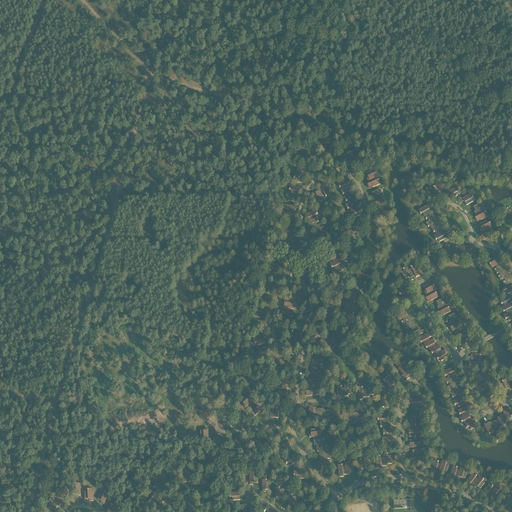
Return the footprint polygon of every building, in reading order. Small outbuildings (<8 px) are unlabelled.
[(323,142),(318,141),(316,153),(320,153),(320,152),(324,153),(326,145),(323,144),(323,142)] [(300,151),(300,154),(307,155),(308,153),(310,153),(311,149),(299,146),(298,151),(300,151)] [(334,148),(330,147),(327,159),(331,160),(331,158),(336,159),(337,151),(334,151),(334,148)] [(307,155),(300,154),(296,153),(295,158),(297,158),(296,162),(304,163),(305,159),(307,159),(307,155)] [(346,155),(341,154),(339,166),(343,166),(343,165),(347,166),(349,158),(346,157),(346,155)] [(358,155),(354,155),(351,166),(355,167),(355,165),(360,166),(361,158),(358,158),(358,155)] [(299,172),(299,174),(306,176),(307,173),(309,174),(310,169),(298,167),(297,171),(299,172)] [(368,182),(375,178),(379,177),(377,172),(375,173),(373,170),(366,173),(368,178),(367,178),(368,182)] [(306,179),(306,176),(299,174),(295,173),(294,178),(296,179),(295,181),(303,182),(304,178),(306,179)] [(342,187),(343,190),(350,187),(349,184),(351,183),(349,178),(338,184),(340,188),(342,187)] [(375,178),(368,182),(369,184),(367,185),(369,189),(381,184),(378,180),(376,181),(375,178)] [(322,188),(319,189),(322,196),(325,195),(326,197),(330,195),(325,184),(321,186),(322,188)] [(292,190),(291,193),(299,195),(299,192),(301,192),(302,188),(290,185),(289,190),(292,190)] [(434,189),(432,190),(436,197),(438,196),(439,198),(443,196),(437,185),(433,187),(434,189)] [(350,187),(343,190),(341,191),(343,195),(345,194),(346,196),(346,197),(353,194),(351,188),(350,188),(350,187)] [(436,197),(432,190),(430,187),(426,189),(427,191),(425,192),(428,199),(432,197),(433,199),(436,197)] [(458,191),(456,187),(446,193),(447,196),(449,195),(451,199),(458,195),(456,192),(458,191)] [(324,200),(322,196),(319,189),(316,191),(317,192),(312,194),(316,201),(319,200),(319,202),(324,200)] [(374,201),(381,197),(384,196),(382,191),(380,192),(379,189),(372,192),(374,197),(372,197),(374,201)] [(298,198),(299,195),(291,193),(287,192),(286,197),(288,198),(288,201),(295,202),(296,197),(298,198)] [(350,203),(354,201),(356,200),(354,195),(353,195),(353,194),(346,197),(346,196),(344,197),(346,202),(348,201),(349,203),(350,203)] [(474,198),(471,194),(461,199),(463,202),(464,201),(466,205),(473,202),(471,199),(474,198)] [(382,200),(381,197),(374,201),(375,203),(373,204),(375,209),(386,203),(384,199),(382,200)] [(355,203),(354,201),(350,203),(349,203),(346,205),(348,209),(350,208),(351,211),(358,207),(355,203)] [(475,215),(482,211),(486,209),(483,205),(481,206),(480,203),(473,207),(475,211),(474,212),(475,215)] [(286,210),(285,212),(293,214),(293,211),(295,212),(296,207),(284,205),(283,209),(286,210)] [(423,213),(424,215),(430,212),(428,208),(430,207),(428,205),(418,210),(420,214),(423,213)] [(358,207),(351,211),(347,212),(349,217),(351,216),(353,219),(359,215),(358,211),(359,210),(358,207)] [(310,221),(317,217),(315,215),(318,214),(315,210),(305,215),(307,219),(309,218),(310,221)] [(432,211),(430,212),(424,215),(426,220),(428,219),(429,221),(430,221),(434,219),(436,218),(434,213),(433,213),(432,211)] [(477,222),(488,216),(485,212),(483,213),(482,211),(475,215),(477,217),(475,218),(477,222)] [(293,214),(285,212),(281,212),(280,216),(283,217),(282,220),(290,221),(291,216),(292,217),(293,214)] [(385,219),(386,215),(374,212),(373,215),(375,216),(374,220),(382,222),(382,219),(385,219)] [(311,229),(313,228),(318,226),(316,223),(319,222),(317,217),(310,221),(308,222),(311,229)] [(435,220),(434,219),(430,221),(429,221),(426,223),(428,227),(430,225),(431,228),(438,225),(436,220),(435,220)] [(482,233),(488,229),(492,227),(490,223),(488,224),(486,221),(479,225),(482,229),(480,230),(482,233)] [(313,230),(316,235),(322,232),(321,229),(323,228),(321,224),(318,226),(313,228),(313,230)] [(436,232),(437,234),(444,230),(441,226),(440,224),(438,225),(431,228),(434,233),(436,232)] [(286,233),(287,235),(294,232),(293,230),(295,229),(293,225),(282,230),(284,234),(286,233)] [(372,228),(371,233),(378,234),(379,231),(381,232),(382,227),(370,225),(370,228),(372,228)] [(494,234),(492,230),(490,231),(488,229),(482,233),(483,235),(481,236),(483,240),(494,234)] [(326,230),(322,232),(316,235),(317,238),(318,237),(320,241),(327,238),(326,235),(328,234),(326,230)] [(444,230),(437,234),(433,236),(436,240),(438,239),(439,241),(446,238),(444,234),(445,233),(444,230)] [(295,235),(294,232),(287,235),(287,236),(283,238),(285,241),(287,240),(289,244),(296,240),(294,236),(295,235)] [(367,240),(369,240),(374,241),(375,238),(377,239),(378,234),(371,233),(369,232),(367,240)] [(378,242),(374,241),(369,240),(367,247),(374,248),(375,246),(377,246),(378,242)] [(302,246),(301,243),(290,248),(292,252),(294,251),(296,254),(302,251),(300,247),(302,246)] [(460,248),(458,255),(463,256),(464,253),(466,254),(468,247),(463,246),(464,244),(460,244),(460,248)] [(450,256),(451,248),(449,248),(450,246),(445,245),(443,257),(447,258),(448,256),(450,256)] [(458,255),(460,248),(452,246),(451,248),(450,256),(455,257),(456,255),(458,255)] [(471,255),(474,255),(475,248),(471,247),(468,246),(468,247),(466,254),(466,256),(471,257),(471,255)] [(379,249),(374,248),(367,247),(366,250),(368,251),(367,255),(375,257),(375,254),(377,255),(379,249)] [(475,248),(474,255),(473,260),(478,260),(478,258),(481,259),(483,251),(478,250),(478,249),(475,248)] [(332,259),(334,262),(339,260),(341,259),(339,255),(340,254),(339,251),(328,256),(330,261),(332,259)] [(492,269),(495,267),(502,263),(500,260),(499,260),(497,257),(490,261),(491,263),(489,264),(492,269)] [(334,267),(335,269),(342,266),(339,260),(334,262),(329,264),(332,268),(334,267)] [(289,264),(278,261),(277,265),(279,266),(279,269),(286,270),(287,266),(289,267),(289,264)] [(502,263),(495,267),(496,269),(494,270),(497,274),(499,273),(505,270),(504,268),(505,267),(502,263)] [(411,269),(409,270),(412,277),(415,276),(416,278),(420,275),(414,265),(410,267),(411,269)] [(343,269),(342,266),(335,269),(331,271),(333,276),(336,275),(337,277),(344,274),(342,270),(343,269)] [(412,277),(409,270),(407,267),(403,269),(404,271),(401,272),(405,279),(409,277),(410,278),(412,277)] [(506,269),(505,270),(499,273),(500,275),(498,276),(500,281),(504,279),(504,278),(509,276),(508,274),(506,269)] [(357,278),(365,279),(365,276),(367,277),(368,272),(357,270),(356,273),(358,273),(357,278)] [(283,275),(271,273),(270,277),(273,278),(272,281),(280,282),(281,278),(282,278),(283,275)] [(304,277),(308,284),(309,288),(314,286),(313,284),(316,283),(312,275),(308,277),(307,276),(304,277)] [(511,277),(510,275),(509,276),(504,278),(504,279),(505,281),(503,282),(505,286),(506,286),(511,284),(511,282),(511,277)] [(305,285),(308,284),(304,277),(302,278),(301,276),(297,279),(302,289),(306,287),(305,285)] [(367,280),(365,279),(357,278),(355,285),(363,286),(364,283),(366,284),(367,280)] [(278,287),(267,284),(266,289),(268,290),(268,292),(275,294),(276,290),(278,290),(278,287)] [(426,295),(433,291),(436,290),(434,285),(432,286),(431,284),(424,287),(426,291),(425,292),(426,295)] [(511,286),(511,284),(506,286),(505,286),(504,287),(505,290),(503,291),(506,295),(511,291),(511,286)] [(353,285),(352,292),(359,293),(360,291),(362,291),(363,286),(355,285),(353,285)] [(402,294),(403,297),(410,293),(409,290),(411,290),(408,285),(397,291),(400,295),(402,294)] [(359,293),(352,292),(350,291),(349,294),(351,295),(350,299),(358,301),(358,298),(361,299),(362,294),(359,293)] [(434,294),(433,291),(426,295),(428,298),(426,299),(428,303),(439,297),(436,293),(434,294)] [(287,300),(295,302),(299,303),(300,298),(298,297),(298,294),(291,293),(290,297),(288,297),(287,300)] [(410,293),(403,297),(400,299),(402,303),(404,302),(406,304),(412,301),(410,297),(412,296),(410,293)] [(503,303),(505,306),(510,304),(511,302),(509,299),(511,297),(509,295),(499,300),(501,305),(503,303)] [(274,299),(262,296),(261,301),(264,301),(263,304),(270,306),(271,301),(273,302),(274,299)] [(438,310),(445,306),(449,304),(447,300),(445,301),(443,298),(436,302),(439,306),(437,307),(438,310)] [(294,305),(295,302),(287,300),(287,303),(285,302),(284,307),(296,310),(297,305),(294,305)] [(344,305),(344,310),(352,311),(352,308),(354,308),(355,304),(344,302),(343,305),(344,305)] [(505,311),(507,313),(511,310),(511,307),(510,304),(505,306),(501,308),(503,312),(505,311)] [(447,308),(445,306),(438,310),(440,312),(438,313),(440,317),(451,311),(449,307),(447,308)] [(271,311),(260,308),(258,313),(261,313),(260,316),(268,318),(269,313),(270,314),(271,311)] [(399,321),(402,319),(409,315),(407,312),(406,313),(404,309),(397,312),(398,315),(396,317),(399,321)] [(354,311),(352,311),(344,310),(343,317),(350,318),(351,315),(353,316),(354,311)] [(511,310),(507,313),(503,315),(506,320),(508,318),(509,321),(511,319),(511,310)] [(291,318),(292,313),(280,311),(280,314),(282,315),(281,319),(288,321),(289,318),(291,318)] [(451,324),(457,321),(461,319),(459,315),(457,316),(455,313),(448,316),(451,321),(449,321),(451,324)] [(406,325),(412,321),(411,320),(412,320),(409,315),(402,319),(404,321),(401,322),(404,327),(406,325)] [(354,319),(350,318),(343,317),(342,320),(344,320),(343,325),(350,326),(351,323),(353,324),(354,319)] [(269,323),(257,320),(256,325),(259,326),(258,328),(265,330),(266,326),(268,326),(269,323)] [(412,321),(406,325),(407,328),(405,329),(407,333),(411,331),(416,328),(415,327),(415,326),(412,321)] [(452,332),(463,326),(461,322),(459,323),(457,321),(451,324),(452,327),(450,328),(452,332)] [(410,335),(412,339),(423,333),(421,330),(420,331),(417,327),(416,328),(411,331),(412,333),(410,335)] [(458,342),(464,338),(468,336),(466,331),(464,333),(462,329),(455,333),(458,337),(456,338),(458,342)] [(291,343),(294,344),(296,336),(297,332),(292,331),(292,334),(289,333),(287,341),(292,341),(291,343)] [(332,335),(333,336),(338,342),(339,344),(343,341),(342,339),(344,337),(339,331),(336,334),(335,333),(332,335)] [(424,344),(431,341),(429,338),(431,337),(429,333),(418,339),(421,343),(423,342),(424,344)] [(299,337),(296,336),(294,344),(297,344),(297,347),(302,348),(304,335),(299,334),(299,337)] [(265,338),(264,335),(253,339),(255,344),(257,343),(259,346),(266,343),(264,338),(265,338)] [(329,340),(328,341),(331,345),(333,348),(337,345),(335,344),(338,342),(333,336),(329,339),(329,340)] [(466,340),(464,338),(458,342),(459,344),(457,345),(459,349),(470,343),(468,339),(466,340)] [(328,347),(331,345),(328,341),(326,339),(323,341),(322,340),(319,342),(326,351),(330,349),(328,347)] [(434,339),(431,341),(424,344),(426,348),(428,347),(430,350),(436,346),(434,342),(436,341),(434,339)] [(438,345),(436,346),(430,350),(432,354),(434,353),(435,355),(442,352),(438,345)] [(269,349),(268,346),(257,351),(259,355),(261,354),(262,357),(269,354),(268,350),(269,349)] [(445,350),(442,352),(435,355),(438,360),(440,358),(441,361),(448,357),(446,353),(447,353),(445,350)] [(470,356),(470,360),(477,360),(481,360),(481,355),(479,355),(479,352),(471,352),(471,356),(470,356)] [(291,358),(288,357),(285,369),(290,370),(291,368),(294,368),(295,361),(290,360),(291,358)] [(311,366),(319,365),(323,365),(322,360),(320,360),(320,357),(312,358),(312,362),(311,362),(311,366)] [(278,359),(274,358),(272,369),(277,370),(277,367),(280,368),(282,361),(277,360),(278,359)] [(402,365),(398,368),(403,375),(399,378),(403,383),(410,377),(409,376),(412,373),(406,365),(403,367),(402,365)] [(448,378),(453,376),(455,375),(454,372),(456,371),(454,366),(443,372),(445,377),(447,375),(448,378)] [(318,375),(318,372),(312,373),(310,373),(311,377),(309,378),(309,381),(317,380),(321,380),(320,375),(318,375)] [(477,385),(483,381),(487,379),(485,375),(483,376),(481,373),(474,377),(476,381),(475,382),(477,385)] [(454,377),(453,376),(448,378),(445,380),(447,384),(449,383),(450,385),(451,386),(455,383),(457,382),(455,377),(454,377)] [(383,380),(385,383),(390,390),(393,387),(392,386),(396,383),(391,377),(388,379),(387,377),(383,380)] [(293,385),(293,382),(281,379),(280,384),(282,384),(282,387),(290,389),(291,384),(293,385)] [(509,391),(511,390),(506,379),(501,382),(502,384),(500,385),(504,392),(508,390),(509,391)] [(317,383),(317,380),(309,381),(310,385),(308,385),(308,388),(315,388),(320,387),(319,383),(317,383)] [(485,384),(483,381),(477,385),(478,387),(476,389),(478,393),(489,387),(487,382),(485,384)] [(388,391),(390,390),(385,383),(383,385),(382,383),(378,387),(386,396),(389,393),(388,391)] [(456,385),(455,383),(451,386),(450,385),(447,387),(449,392),(451,390),(452,393),(453,393),(459,390),(457,384),(456,385)] [(345,385),(345,389),(346,396),(349,396),(348,394),(353,394),(352,386),(349,386),(349,384),(345,385)] [(365,386),(366,390),(366,397),(369,397),(369,395),(374,395),(373,387),(370,388),(370,385),(365,386)] [(235,398),(238,398),(237,387),(232,387),(233,389),(230,389),(230,396),(235,396),(235,398)] [(337,387),(338,399),(343,399),(342,397),(346,396),(345,389),(342,389),(342,387),(337,387)] [(366,397),(366,390),(363,390),(363,387),(358,388),(359,400),(363,400),(363,397),(366,397)] [(315,388),(308,388),(308,391),(306,391),(306,396),(319,395),(318,390),(316,391),(315,388)] [(226,400),(225,389),(221,389),(221,391),(217,391),(218,399),(223,399),(223,400),(226,400)] [(455,397),(456,399),(463,396),(460,391),(459,390),(453,393),(452,393),(450,394),(453,398),(455,397)] [(290,397),(290,394),(279,392),(278,396),(280,397),(279,400),(287,402),(288,397),(290,397)] [(491,392),(481,398),(483,400),(484,399),(486,404),(493,400),(492,397),(494,396),(491,392)] [(248,398),(246,396),(241,402),(244,405),(242,406),(245,408),(253,400),(249,397),(248,398)] [(464,399),(463,396),(456,399),(452,401),(455,406),(457,404),(458,407),(465,404),(463,400),(464,399)] [(216,404),(208,397),(205,401),(207,402),(205,405),(210,409),(213,406),(214,407),(216,404)] [(421,398),(409,399),(409,404),(411,404),(412,406),(419,406),(419,403),(421,403),(421,398)] [(254,418),(261,409),(258,406),(256,408),(254,406),(249,411),(252,414),(251,416),(254,418)] [(318,415),(317,409),(317,408),(314,408),(313,406),(309,406),(310,419),(314,418),(314,415),(317,415),(318,415)] [(412,406),(412,414),(420,413),(419,410),(422,410),(422,406),(419,406),(412,406)] [(464,417),(468,414),(470,413),(468,409),(469,408),(467,406),(457,411),(459,415),(462,414),(463,416),(464,417)] [(502,411),(504,414),(507,421),(511,419),(511,417),(511,415),(511,412),(510,408),(506,410),(505,409),(502,411)] [(212,417),(203,409),(200,413),(202,414),(200,417),(206,422),(209,418),(210,419),(212,417)] [(332,411),(332,417),(333,422),(337,421),(337,419),(340,419),(340,411),(332,411)] [(356,421),(358,420),(358,413),(353,413),(353,411),(350,411),(350,413),(351,421),(351,423),(356,423),(356,421)] [(348,421),(351,421),(350,413),(346,414),(346,412),(343,412),(343,424),(348,424),(348,421)] [(358,412),(358,413),(358,420),(359,424),(364,424),(363,422),(366,421),(366,414),(361,414),(361,412),(358,412)] [(411,422),(418,421),(418,418),(420,418),(420,413),(412,414),(410,414),(411,422)] [(465,424),(472,420),(468,414),(464,417),(463,416),(459,418),(461,422),(463,421),(465,424)] [(507,421),(504,414),(500,416),(497,417),(498,417),(497,418),(498,420),(502,426),(506,424),(505,422),(507,421)] [(390,419),(389,415),(377,416),(378,420),(380,420),(380,423),(388,422),(388,419),(390,419)] [(472,420),(465,424),(467,428),(469,427),(471,430),(477,426),(475,422),(477,421),(475,418),(472,420)] [(494,422),(492,423),(495,428),(494,428),(496,432),(501,430),(499,428),(502,426),(498,420),(495,422),(494,422)] [(390,422),(388,422),(380,423),(381,428),(383,428),(383,431),(391,430),(390,424),(390,422)] [(495,428),(492,423),(491,422),(487,424),(486,422),(483,424),(489,434),(493,432),(492,430),(494,428),(495,428)] [(203,440),(208,440),(207,429),(204,429),(204,430),(200,430),(200,438),(203,438),(203,440)] [(309,438),(313,438),(321,437),(321,432),(318,432),(318,429),(311,430),(311,434),(309,434),(309,438)] [(419,429),(411,429),(407,429),(407,432),(409,432),(409,437),(417,437),(417,433),(419,433),(419,429)] [(268,435),(265,435),(265,447),(270,447),(270,444),(273,443),(273,436),(268,436),(268,435)] [(213,436),(213,448),(218,447),(218,445),(221,445),(221,438),(216,438),(216,436),(213,436)] [(394,437),(386,437),(382,438),(382,443),(385,443),(385,445),(392,445),(392,440),(394,440),(394,437)] [(235,438),(236,449),(240,449),(240,447),(244,447),(243,439),(238,439),(238,438),(235,438)] [(252,439),(253,450),(257,450),(257,448),(260,448),(260,440),(255,440),(255,438),(252,439)] [(408,449),(412,448),(420,447),(420,443),(417,443),(417,439),(409,440),(410,444),(408,445),(408,449)] [(291,444),(289,442),(279,448),(281,452),(284,450),(285,453),(292,449),(289,445),(291,444)] [(324,444),(316,444),(317,450),(317,452),(320,452),(327,451),(327,447),(324,447),(324,444)] [(412,448),(413,455),(419,455),(423,455),(422,450),(420,450),(420,447),(412,448)] [(327,451),(320,452),(320,460),(327,459),(330,459),(329,454),(327,454),(327,451)] [(294,454),(284,460),(286,464),(288,463),(290,466),(297,462),(294,458),(296,457),(294,454)] [(383,454),(383,459),(384,466),(387,466),(387,464),(392,464),(391,456),(388,457),(388,454),(383,454)] [(419,455),(413,455),(411,456),(412,459),(409,459),(410,464),(422,462),(421,458),(419,458),(419,455)] [(384,466),(383,459),(380,459),(380,456),(376,456),(376,469),(381,468),(381,466),(384,466)] [(364,458),(364,462),(365,470),(368,469),(368,468),(373,467),(372,460),(369,460),(369,458),(364,458)] [(328,462),(327,459),(320,460),(320,463),(318,463),(318,467),(330,466),(330,462),(328,462)] [(365,470),(364,462),(361,463),(361,460),(356,460),(357,473),(362,472),(362,470),(365,470)] [(436,471),(439,472),(441,465),(438,464),(439,462),(434,460),(430,472),(435,474),(436,471)] [(442,461),(441,465),(439,472),(442,473),(442,472),(447,473),(449,466),(446,465),(446,462),(442,461)] [(345,463),(346,468),(346,475),(349,475),(349,473),(354,473),(353,465),(350,466),(350,463),(345,463)] [(346,475),(346,468),(343,468),(342,465),(338,466),(339,478),(343,477),(343,475),(346,475)] [(455,477),(457,478),(459,470),(457,470),(458,468),(453,466),(449,478),(454,479),(455,477)] [(460,467),(459,470),(457,478),(460,479),(461,477),(465,479),(468,471),(464,471),(465,469),(460,467)] [(182,474),(183,485),(186,485),(186,483),(190,482),(189,475),(187,475),(187,473),(182,474)] [(249,473),(250,485),(253,485),(253,484),(257,483),(257,475),(254,476),(254,473),(249,473)] [(471,484),(473,485),(477,480),(475,478),(477,476),(473,473),(465,482),(469,486),(471,484)] [(169,475),(170,488),(174,488),(173,486),(178,485),(177,477),(174,477),(174,475),(169,475)] [(480,476),(477,480),(473,485),(475,487),(476,486),(480,489),(485,484),(482,481),(484,479),(480,476)] [(490,483),(482,492),(485,496),(487,494),(489,496),(494,490),(492,488),(493,486),(490,483)] [(164,494),(166,490),(156,484),(153,488),(156,489),(154,492),(161,496),(163,493),(164,494)] [(497,487),(494,490),(489,496),(492,498),(493,496),(496,499),(501,493),(499,491),(500,489),(497,487)] [(67,496),(68,494),(58,488),(56,492),(57,493),(56,496),(63,500),(66,495),(67,496)] [(204,493),(204,488),(192,490),(192,493),(194,493),(194,497),(202,496),(202,493),(204,493)] [(275,488),(276,500),(279,500),(279,498),(284,498),(283,490),(280,490),(280,488),(275,488)] [(104,505),(110,494),(105,491),(104,494),(101,493),(98,500),(102,502),(101,503),(104,505)] [(233,498),(233,501),(240,501),(240,495),(242,495),(241,492),(228,494),(228,499),(233,498)] [(288,495),(289,507),(292,507),(292,505),(297,505),(296,497),(293,497),(293,495),(288,495)] [(510,496),(505,495),(502,506),(505,507),(506,505),(510,507),(511,499),(509,499),(510,496)] [(162,506),(164,503),(152,496),(150,500),(154,502),(152,505),(159,509),(161,506),(162,506)] [(60,506),(61,504),(50,499),(48,503),(50,504),(49,506),(56,509),(58,505),(60,506)] [(211,504),(210,500),(201,502),(202,509),(209,508),(209,504),(211,504)] [(305,501),(301,502),(301,511),(309,511),(309,504),(305,504),(305,501)]
